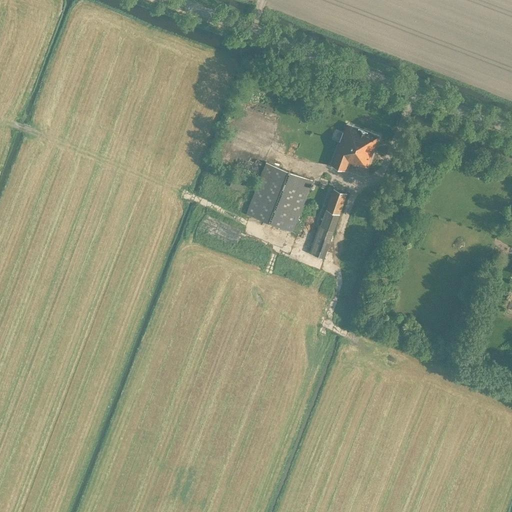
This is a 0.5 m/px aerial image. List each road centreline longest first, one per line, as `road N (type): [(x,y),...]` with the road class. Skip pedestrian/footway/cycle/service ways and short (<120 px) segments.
road 1 (tertiary): [(511,128),(171,0)]
road 2 (track): [(0,122),(177,191),(329,265)]
road 3 (track): [(354,185),(329,265),(337,270),(336,293),(319,335)]
